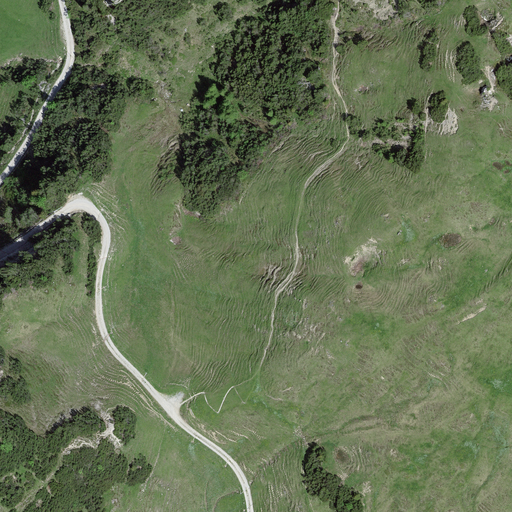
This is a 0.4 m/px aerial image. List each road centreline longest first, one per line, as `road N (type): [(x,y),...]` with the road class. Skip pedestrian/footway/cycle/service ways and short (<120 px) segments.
road 1 (track): [(170,405),(108,331),(101,288),(110,240),(102,211),(81,202),(0,254)]
road 2 (track): [(0,185),(73,66),(65,0)]
road 3 (track): [(253,511),(235,459),(170,405)]
